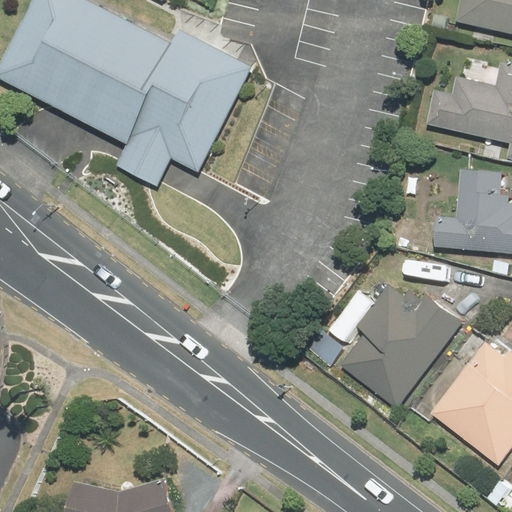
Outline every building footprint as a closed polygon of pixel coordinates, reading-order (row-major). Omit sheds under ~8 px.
[(229,72),(74,0),(43,0),(2,89),(181,173),(229,72)] [(511,0),(470,0),(465,23),(511,33),(511,0)] [(444,90),(436,124),(511,142),(511,63),(505,86),(467,77),(463,94),(444,90)] [(447,217),(444,249),(511,253),(511,195),(510,195),(511,174),(511,173),(470,170),(467,218),(447,217)] [(372,331),(346,364),(403,409),(473,322),(436,292),(430,299),(418,290),(412,297),(398,285),(365,326),(372,331)] [(494,342),(438,414),(505,466),(511,457),(511,356),(494,342)] [(184,511),(174,477),(130,490),(87,479),(79,511),(184,511)]
